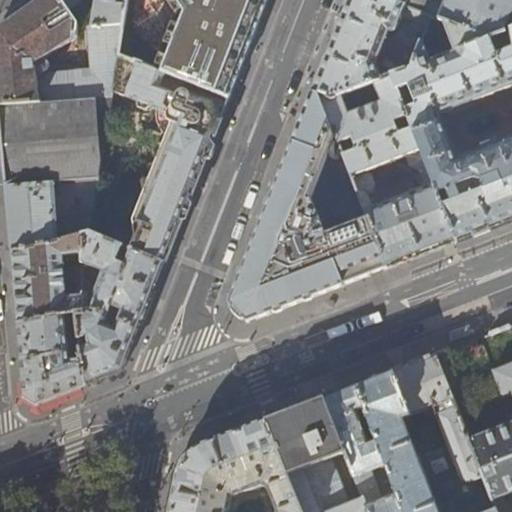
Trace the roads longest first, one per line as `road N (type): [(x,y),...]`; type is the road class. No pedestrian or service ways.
road 1 (residential): [(313,0),(199,294),(190,371),(206,407)]
road 2 (secondary): [(206,407),(511,287)]
road 3 (secondary): [(2,484),(156,426)]
